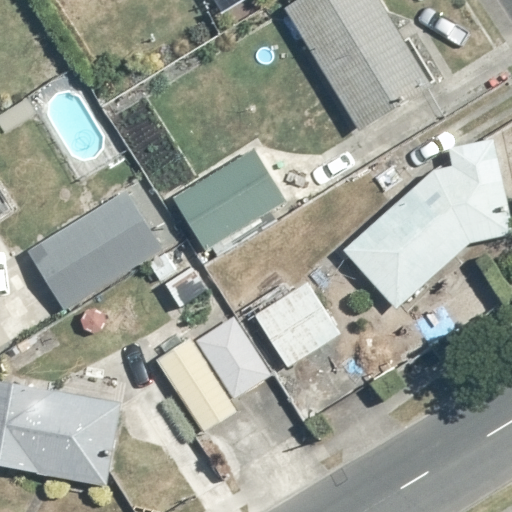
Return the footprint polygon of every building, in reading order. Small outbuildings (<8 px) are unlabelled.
[(437,79),(385,0),(300,0),(289,8),(366,126),(437,79)] [(473,244),(511,234),(511,192),(503,144),(453,155),(349,250),(406,313),(473,244)] [(293,205),(255,146),(176,197),(214,256),(293,205)] [(0,226),(21,213),(0,180),(0,308),(3,307),(0,302),(0,226)] [(172,244),(133,183),(29,248),(68,310),(172,244)] [(345,332),(310,277),(256,312),(292,366),(345,332)] [(276,373),(237,314),(202,337),(240,396),(276,373)] [(241,409),(192,336),(160,357),(210,431),(241,409)] [(0,463),(111,484),(127,398),(0,374),(0,463)]
